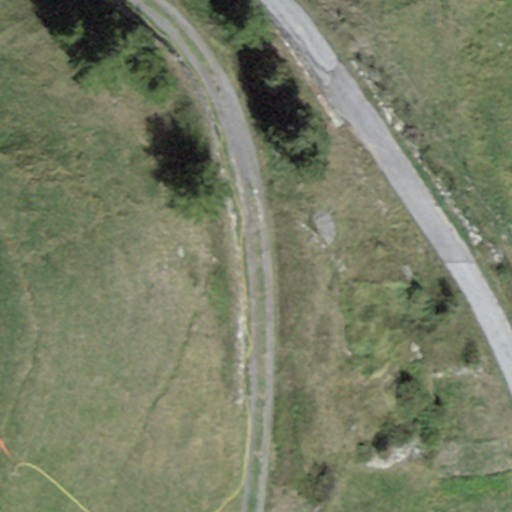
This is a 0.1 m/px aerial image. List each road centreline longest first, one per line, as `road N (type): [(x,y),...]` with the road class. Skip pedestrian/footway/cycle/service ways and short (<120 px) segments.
road 1 (track): [(239,511),(256,354),(232,140),(133,0)]
road 2 (track): [(264,0),(488,325),(511,385)]
